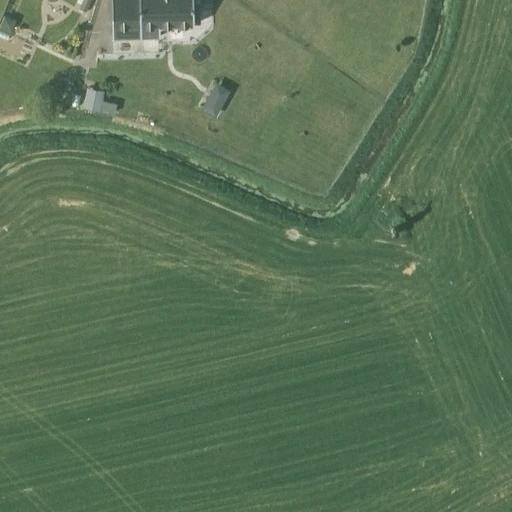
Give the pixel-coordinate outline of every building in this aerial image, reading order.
[(82,0),(79,10),(86,13),(91,0),(82,0)] [(111,0),(113,37),(161,36),(160,26),(195,25),(194,22),(201,22),(200,0),(111,0)] [(4,15),(0,24),(0,26),(11,31),(16,20),(4,15)] [(202,108),(218,116),(232,88),(216,80),(202,108)] [(104,93),(86,90),(82,108),(100,112),(104,93)]
